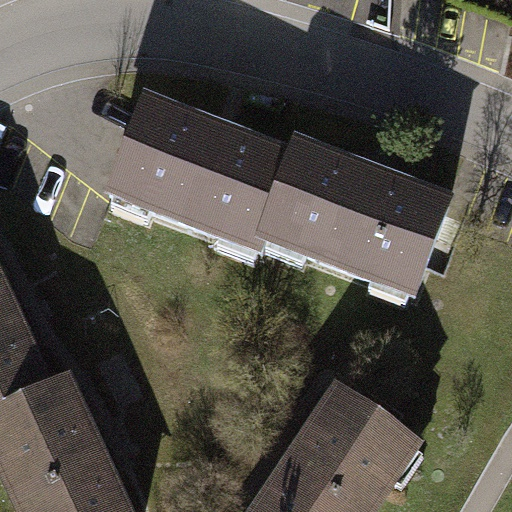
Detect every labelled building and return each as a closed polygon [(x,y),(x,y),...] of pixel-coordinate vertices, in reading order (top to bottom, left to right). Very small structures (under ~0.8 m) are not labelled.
[(102,210),(262,267),(267,252),(295,175),(135,118),(102,210)] [(267,252),(426,309),(459,217),(300,160),(295,175),(267,252)] [(0,429),(56,404),(0,282),(0,429)] [(0,429),(0,480),(14,511),(122,511),(70,398),(56,404),(0,429)] [(337,408),(271,511),(387,511),(420,460),(337,408)]
